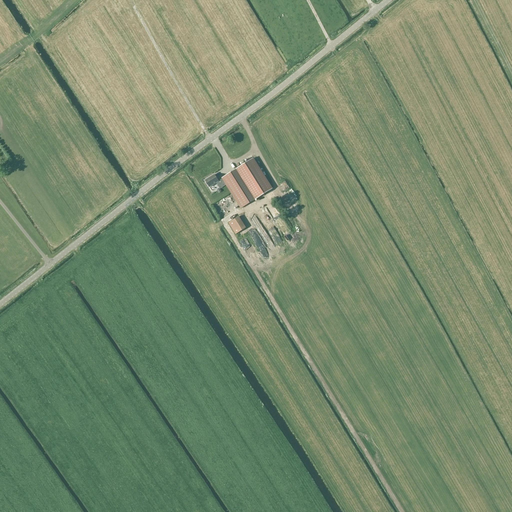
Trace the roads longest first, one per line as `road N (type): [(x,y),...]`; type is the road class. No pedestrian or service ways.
road 1 (tertiary): [(0,304),(390,0)]
road 2 (unknown): [(130,0),(209,140)]
